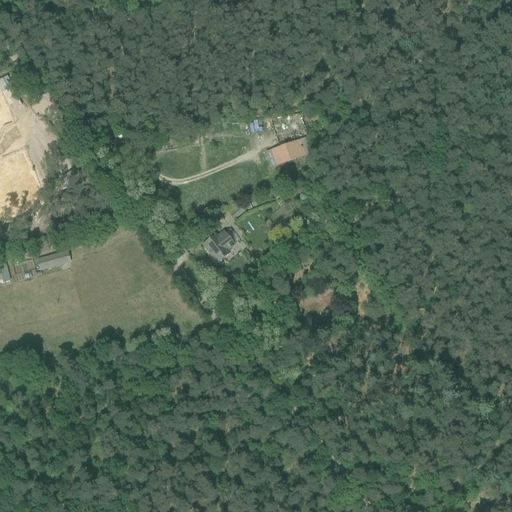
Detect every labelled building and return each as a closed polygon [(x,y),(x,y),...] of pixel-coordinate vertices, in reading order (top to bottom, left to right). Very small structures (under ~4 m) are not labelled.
[(300,140),(270,151),(276,168),(306,156),(300,140)] [(13,195),(35,190),(29,160),(7,165),(10,175),(9,176),(13,195)] [(81,171),(65,181),(68,187),(84,177),(81,171)] [(233,222),(245,212),(240,206),(228,215),(233,222)] [(215,236),(203,246),(210,254),(210,256),(213,260),(215,261),(217,264),(229,254),(226,251),(233,245),(225,234),(218,240),(215,236)] [(70,263),(67,253),(38,261),(41,271),(70,263)] [(0,285),(11,283),(7,265),(0,266),(0,285)]
